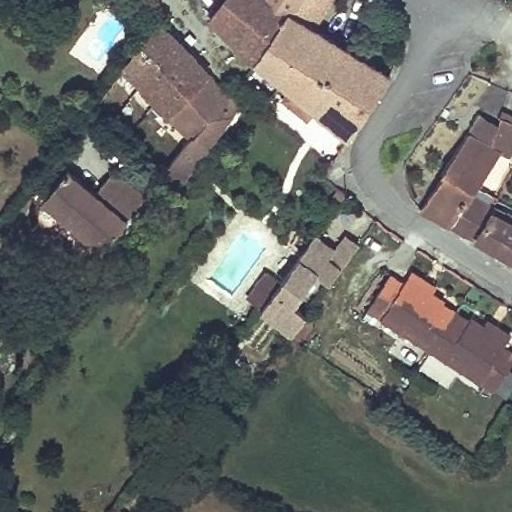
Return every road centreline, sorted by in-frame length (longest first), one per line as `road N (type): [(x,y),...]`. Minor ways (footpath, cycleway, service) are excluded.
road 1 (residential): [(511,285),(390,204),(371,174),(373,132),(427,37),(424,16),(408,0)]
road 2 (track): [(100,153),(56,165),(0,235)]
